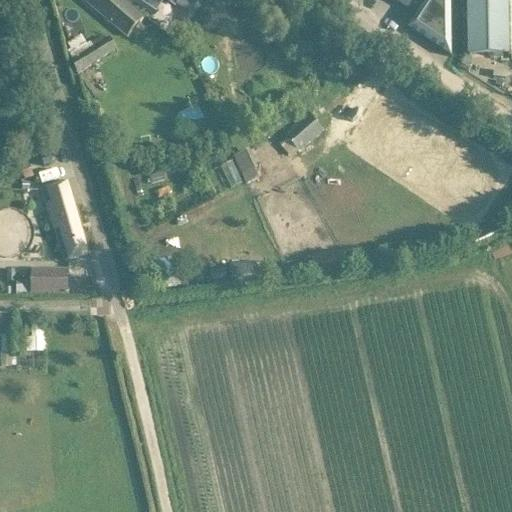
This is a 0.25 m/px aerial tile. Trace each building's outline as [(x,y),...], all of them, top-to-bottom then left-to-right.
[(84,0),(84,1),(127,38),(144,19),(121,0),(84,0)] [(138,0),(157,13),(165,1),(175,8),(181,0),(138,0)] [(408,30),(451,58),(449,0),(394,0),(418,15),(408,30)] [(510,57),(508,0),(466,0),(468,58),(510,57)] [(71,64),(78,75),(116,50),(109,39),(71,64)] [(285,137),(299,153),(323,132),(308,117),(285,137)] [(243,177),(258,170),(248,151),(234,158),(243,177)] [(43,192),(65,262),(89,255),(68,185),(43,192)] [(311,255),(315,278),(347,274),(343,250),(311,255)] [(230,265),(233,288),(260,285),(257,262),(230,265)] [(31,295),(66,297),(68,272),(31,270),(31,295)] [(223,270),(210,274),(214,290),(228,286),(223,270)] [(0,317),(0,335),(10,336),(9,317),(0,317)] [(45,340),(27,340),(27,353),(45,353),(45,340)]
